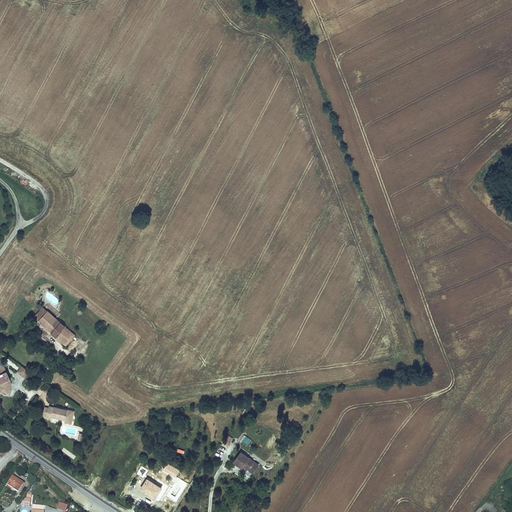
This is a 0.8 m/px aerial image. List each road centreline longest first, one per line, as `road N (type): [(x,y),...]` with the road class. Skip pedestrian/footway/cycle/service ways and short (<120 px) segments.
road 1 (secondary): [(0,431),(116,511)]
road 2 (unknown): [(5,435),(54,367),(79,368),(98,383)]
